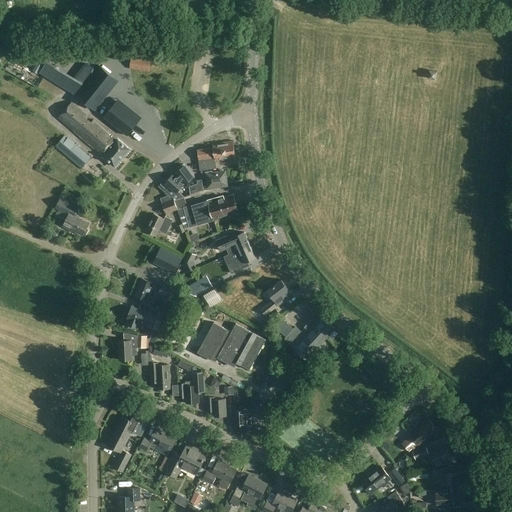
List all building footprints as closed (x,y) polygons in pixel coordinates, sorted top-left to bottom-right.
[(130,69),(150,72),(152,61),(132,59),(130,69)] [(426,80),(435,82),(438,73),(429,71),(426,80)] [(100,89),(87,79),(75,95),(88,105),(100,89)] [(54,97),(58,90),(51,87),(47,93),(54,97)] [(127,135),(141,117),(118,99),(104,117),(127,135)] [(59,118),(100,153),(101,152),(103,153),(102,154),(115,165),(130,148),(118,138),(117,139),(112,135),(111,136),(109,135),(111,133),(94,119),(91,122),(84,116),(87,113),(73,102),(59,118)] [(135,103),(132,106),(140,113),(142,109),(135,103)] [(65,135),(55,147),(82,169),(91,158),(65,135)] [(212,144),(213,148),(198,151),(201,170),(217,168),(216,161),(236,158),(234,141),(212,144)] [(172,188),(167,194),(173,200),(174,199),(175,201),(185,197),(178,191),(183,185),(185,183),(193,177),(183,164),(177,169),(178,170),(176,172),(177,173),(173,176),(172,175),(166,183),(172,188)] [(209,187),(227,184),(225,171),(213,173),(213,171),(207,171),(209,187)] [(239,213),(234,195),(224,198),(224,196),(185,208),(191,227),(239,213)] [(173,200),(163,204),(167,214),(178,210),(175,201),(174,199),(173,200)] [(58,209),(69,214),(63,226),(83,236),(84,234),(86,235),(88,229),(87,228),(89,223),(75,216),(79,208),(62,200),(58,209)] [(178,202),(180,208),(187,205),(185,200),(178,202)] [(160,231),(167,234),(174,220),(166,216),(165,219),(154,214),(146,231),(157,236),(160,231)] [(234,233),(223,237),(216,240),(221,252),(237,245),(239,250),(250,246),(245,232),(235,236),(234,233)] [(195,242),(202,239),(198,233),(192,236),(195,242)] [(250,246),(239,250),(242,257),(227,264),(232,273),(250,266),(248,262),(256,259),(250,246)] [(161,248),(154,263),(174,273),(182,258),(161,248)] [(182,264),(194,261),(197,255),(189,251),(182,264)] [(154,283),(142,278),(135,296),(147,300),(149,296),(149,297),(150,297),(152,296),(154,295),(156,294),(156,292),(156,290),(156,288),(154,286),(153,286),(154,283)] [(292,295),(288,290),(289,289),(282,280),(268,291),(275,300),(262,310),(266,315),(292,295)] [(177,287),(163,281),(158,293),(165,296),(162,301),(170,305),(173,298),(177,287)] [(189,294),(198,297),(214,288),(210,281),(201,287),(197,281),(186,288),(189,294)] [(211,304),(220,299),(215,290),(206,295),(211,304)] [(132,307),(127,319),(128,319),(126,324),(138,328),(140,323),(146,326),(146,324),(153,327),(159,311),(150,307),(148,313),(132,307)] [(270,324),(281,316),(277,310),(266,319),(270,324)] [(309,323),(326,339),(336,328),(321,314),(316,320),(314,318),(309,323)] [(215,362),(217,358),(235,368),(237,363),(250,370),(266,340),(236,324),(232,332),(214,323),(198,353),(215,362)] [(326,339),(309,323),(305,327),(306,328),(302,333),(296,327),(295,329),(317,349),(326,339)] [(158,331),(147,327),(144,334),(155,339),(158,331)] [(317,349),(295,329),(285,339),(291,344),(290,344),(307,360),(317,349)] [(133,354),(138,354),(137,348),(149,348),(149,344),(147,344),(147,336),(137,336),(125,333),(126,341),(119,341),(120,361),(133,360),(133,354)] [(165,350),(156,345),(152,353),(162,357),(165,350)] [(152,383),(159,383),(159,390),(171,389),(169,365),(158,366),(158,363),(151,364),(152,383)] [(199,403),(198,392),(206,392),(204,371),(192,372),(193,385),(186,386),(186,383),(179,384),(180,399),(187,398),(187,404),(199,403)] [(207,398),(208,412),(215,412),(215,418),(227,417),(226,399),(214,400),(214,397),(207,398)] [(267,404),(257,405),(258,416),(267,416),(267,404)] [(253,413),(246,413),(246,411),(234,412),(236,426),(242,426),(243,431),(255,431),(253,413)] [(115,431),(129,438),(134,428),(143,433),(148,423),(132,415),(129,420),(122,416),(115,431)] [(430,419),(402,444),(410,452),(437,428),(430,419)] [(145,438),(140,447),(148,451),(150,446),(169,455),(177,438),(156,428),(150,441),(145,438)] [(129,438),(115,431),(107,445),(121,453),(114,467),(123,472),(132,454),(123,450),(129,438)] [(176,477),(181,468),(196,475),(197,475),(202,477),(206,469),(201,467),(207,455),(194,448),(195,447),(188,444),(182,455),(177,452),(172,460),(165,457),(160,468),(167,472),(166,472),(176,477)] [(443,465),(442,462),(451,458),(445,444),(430,450),(437,467),(443,465)] [(416,460),(430,454),(426,446),(412,451),(416,460)] [(203,479),(213,484),(217,476),(223,479),(219,486),(227,490),(237,470),(218,460),(212,473),(207,470),(203,479)] [(371,494),(391,478),(382,466),(361,482),(371,494)] [(405,481),(395,467),(389,472),(399,485),(405,481)] [(428,471),(409,472),(409,481),(417,480),(416,479),(429,477),(428,471)] [(261,499),(268,484),(243,472),(237,483),(239,484),(230,502),(238,507),(246,492),(261,499)] [(448,489),(459,488),(458,473),(441,475),(442,485),(447,485),(448,489)] [(135,511),(135,500),(141,500),(140,488),(128,488),(128,496),(118,496),(118,506),(119,506),(119,511),(135,511)] [(437,505),(444,504),(461,503),(459,488),(448,489),(448,493),(436,494),(437,505)] [(264,511),(272,511),(276,506),(287,511),(292,511),(298,500),(279,490),(272,505),(267,502),(263,511),(264,511)] [(387,497),(391,501),(378,509),(380,511),(399,511),(407,507),(397,491),(387,497)] [(334,511),(335,511),(322,505),(323,504),(319,502),(320,501),(315,498),(311,506),(306,503),(301,511),(334,511)]
